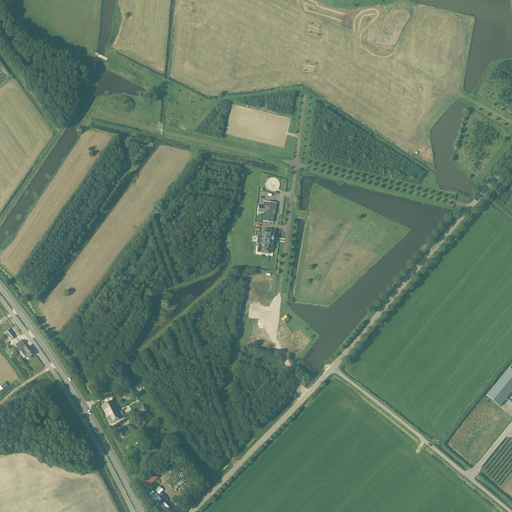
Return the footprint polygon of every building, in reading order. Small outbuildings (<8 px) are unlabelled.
[(264,206),(259,206),(258,212),(264,213),(263,221),(273,223),(274,214),(275,214),(276,204),(264,202),(264,206)] [(274,232),(263,230),(262,235),(258,235),(257,244),(263,245),(262,253),(270,254),(271,246),(272,246),(274,232)] [(258,295),(272,295),(272,289),(273,290),(273,286),(272,287),(272,280),(258,280),(258,286),(258,288),(258,295)] [(6,338),(9,342),(15,338),(9,330),(6,332),(8,336),(6,338)] [(21,351),(24,349),(30,357),(35,354),(29,346),(26,348),(25,346),(25,345),(22,341),(15,345),(19,350),(20,349),(21,351)] [(486,396),(499,407),(511,390),(511,371),(509,369),(486,396)] [(115,372),(103,378),(105,382),(117,375),(115,372)] [(96,388),(98,393),(107,388),(104,383),(96,388)] [(101,407),(108,419),(108,420),(110,424),(122,418),(119,412),(119,411),(115,404),(113,400),(101,407)] [(157,478),(151,471),(140,481),(146,488),(157,478)]
